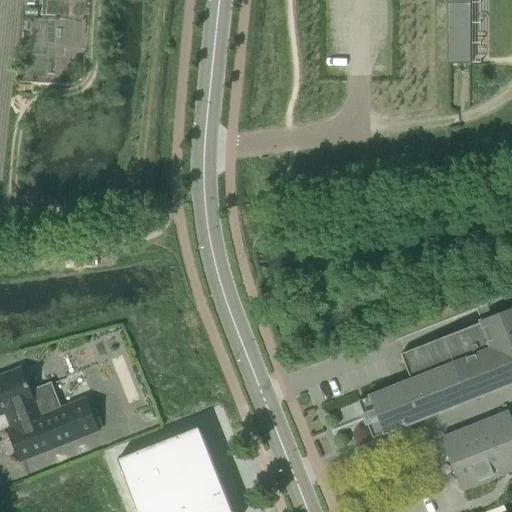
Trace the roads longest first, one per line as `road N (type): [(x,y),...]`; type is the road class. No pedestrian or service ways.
road 1 (tertiary): [(309,511),(223,295),(209,236),(206,117),(219,0)]
road 2 (track): [(287,222),(511,191)]
road 3 (track): [(0,265),(145,242)]
